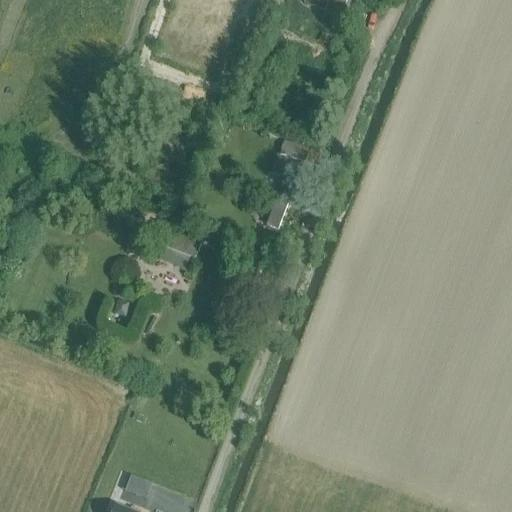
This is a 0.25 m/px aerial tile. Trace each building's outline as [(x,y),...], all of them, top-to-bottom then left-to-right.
[(323,33),(319,41),(329,46),(333,38),(323,33)] [(285,143),(281,158),(305,164),(308,151),(285,143)] [(283,176),(288,164),(278,160),(273,172),(283,176)] [(299,179),(287,174),(267,227),(279,232),(299,179)] [(88,220),(94,205),(71,195),(65,210),(88,220)] [(191,241),(164,229),(158,246),(196,263),(203,245),(191,241)]
